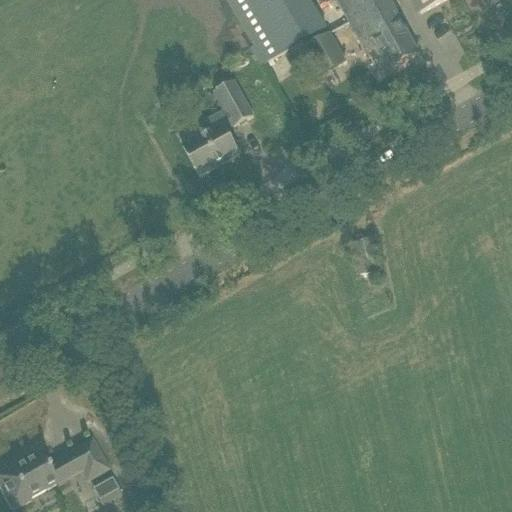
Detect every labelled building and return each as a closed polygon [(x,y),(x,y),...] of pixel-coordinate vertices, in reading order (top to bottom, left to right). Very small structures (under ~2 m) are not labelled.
[(326,31),(307,0),(221,0),(262,69),(326,31)] [(389,73),(419,56),(388,0),(337,0),(366,52),(374,47),(389,73)] [(411,0),(420,15),(448,0),(411,0)] [(339,53),(329,35),(305,49),(315,66),(339,53)] [(234,129),(254,119),(235,83),(215,94),(225,114),(205,125),(210,134),(183,149),(199,179),(217,169),(216,168),(224,164),(224,165),(240,157),(226,132),(234,128),(234,129)] [(88,485),(110,472),(93,441),(70,454),(88,485)] [(57,489),(69,482),(57,462),(48,467),(41,455),(14,471),(13,469),(0,476),(0,489),(12,511),(16,511),(31,504),(30,502),(56,487),(57,489)] [(112,480),(102,485),(111,502),(121,496),(112,480)]
